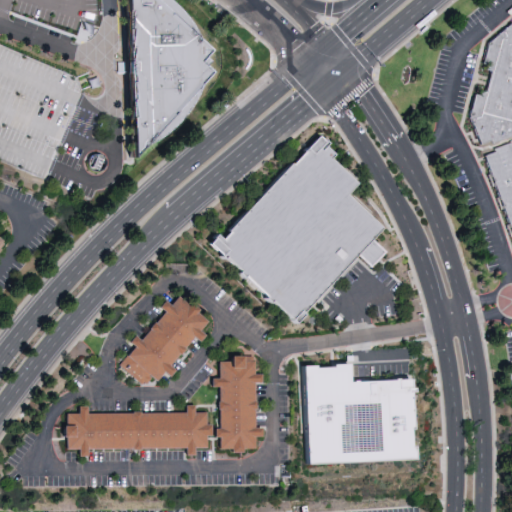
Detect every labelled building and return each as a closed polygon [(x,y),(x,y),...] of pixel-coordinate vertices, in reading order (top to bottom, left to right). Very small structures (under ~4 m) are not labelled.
[(134,163),(122,174),(120,0),(162,0),(168,5),(183,19),(189,33),(206,48),(196,58),(208,72),(183,104),(177,121),(166,139),(150,155),(134,163)] [(511,30),(511,143),(494,149),(493,147),(482,150),(469,116),(473,104),(487,101),(495,70),(485,64),(489,51),(511,30)] [(213,251),(293,323),(357,258),(373,271),(389,246),(376,237),(386,226),(350,195),(362,183),(333,157),(321,135),(216,240),(210,235),(204,244),(213,251)] [(511,247),(485,163),(495,159),(495,156),(511,149),(511,247)] [(140,385),(146,378),(151,382),(158,373),(161,375),(195,332),(194,331),(202,322),(191,314),(194,310),(174,294),(165,306),(159,301),(153,308),(157,310),(128,346),(129,347),(115,365),(140,385)] [(294,465),(411,461),(410,447),(402,447),(402,430),(409,429),(407,380),(340,383),(340,366),(290,368),(294,465)] [(98,413),(71,414),(60,414),(60,423),(62,423),(64,428),(52,427),(52,439),(59,439),(59,450),(200,448),(199,436),(205,436),(204,425),(199,424),(200,413),(157,413),(98,413)]
